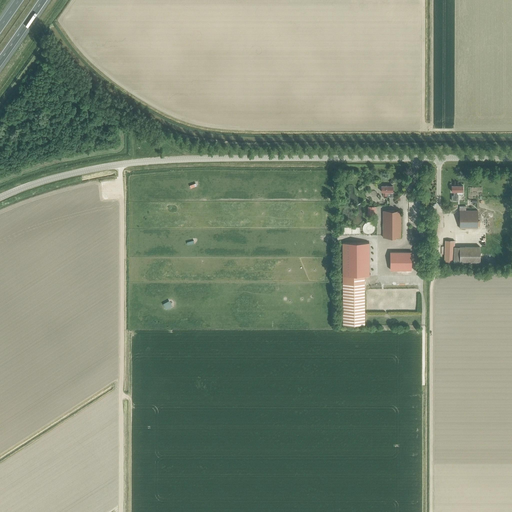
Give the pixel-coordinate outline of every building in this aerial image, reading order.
[(387,192),(393,192),(393,186),(381,186),(381,192),(383,192),(383,196),(387,196),(387,192)] [(462,186),(451,186),(451,192),(453,192),(453,195),(451,195),(451,199),(458,199),(458,195),(457,195),(457,192),(462,192),(462,186)] [(376,207),(368,207),(368,215),(376,215),(376,207)] [(383,237),(401,237),(401,211),(383,211),(383,237)] [(479,221),(477,221),(477,211),(459,211),(459,228),(477,228),(477,227),(479,227),(479,221)] [(454,262),(455,241),(445,240),(444,262),(454,262)] [(365,325),(365,276),(367,276),(367,243),(343,243),(343,325),(365,325)] [(480,247),(459,247),(459,263),(480,263),(480,247)] [(390,270),(411,270),(411,252),(390,252),(390,270)]
